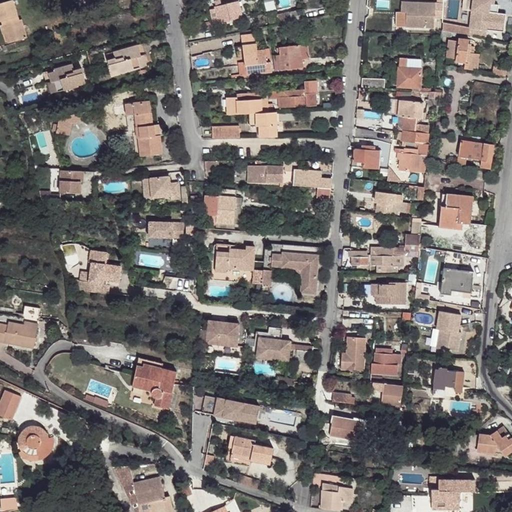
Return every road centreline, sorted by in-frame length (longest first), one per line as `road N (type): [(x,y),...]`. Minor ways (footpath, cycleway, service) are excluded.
road 1 (residential): [(361,0),(334,293),(302,508)]
road 2 (residential): [(129,511),(103,461),(107,450),(118,449),(302,508)]
road 3 (unknown): [(127,293),(330,324)]
road 4 (residential): [(498,246),(484,373),(511,409)]
road 5 (residential): [(195,162),(171,0)]
